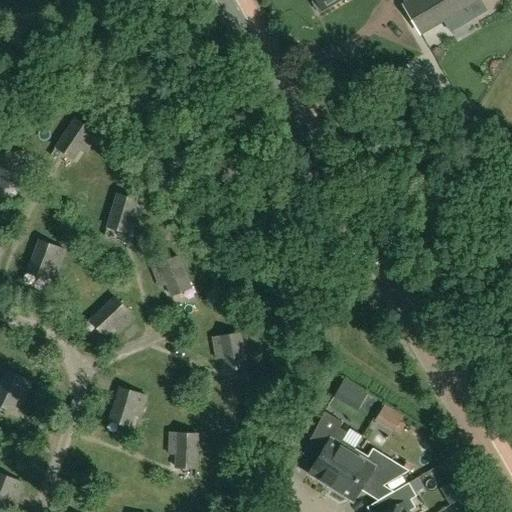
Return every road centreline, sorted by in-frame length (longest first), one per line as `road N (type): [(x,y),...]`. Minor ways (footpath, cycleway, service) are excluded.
road 1 (tertiary): [(511,492),(225,0)]
road 2 (residential): [(78,373),(70,433),(42,511)]
